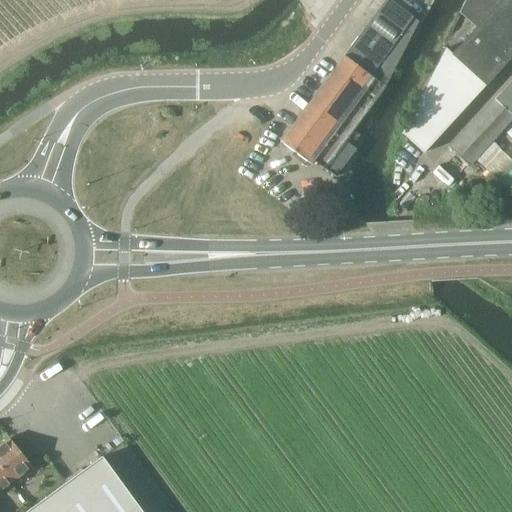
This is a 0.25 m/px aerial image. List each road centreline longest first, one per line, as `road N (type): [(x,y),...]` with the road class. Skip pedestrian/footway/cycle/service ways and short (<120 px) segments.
road 1 (tertiary): [(77,112),(118,91),(278,82),(348,0)]
road 2 (secondary): [(201,257),(460,246)]
road 3 (secondary): [(77,278),(201,257)]
road 4 (secondary): [(201,257),(80,231)]
